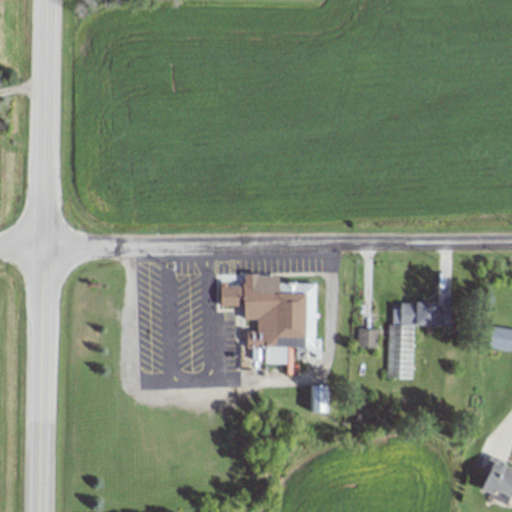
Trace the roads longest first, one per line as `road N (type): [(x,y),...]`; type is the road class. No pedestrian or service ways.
road 1 (secondary): [(38,511),(44,0)]
road 2 (residential): [(0,244),(511,239)]
